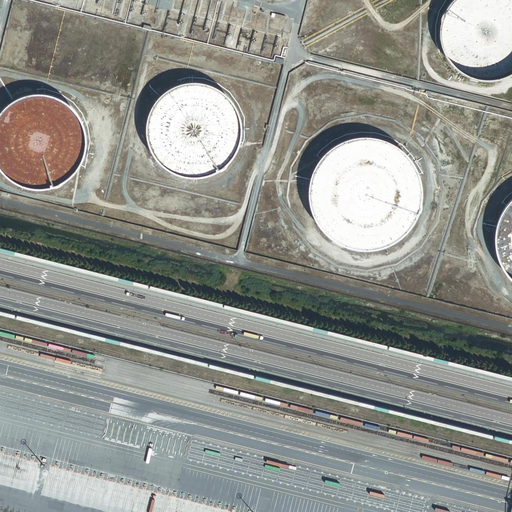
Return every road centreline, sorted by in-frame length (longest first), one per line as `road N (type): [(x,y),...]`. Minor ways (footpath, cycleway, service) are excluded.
road 1 (unclassified): [(0,300),(511,429)]
road 2 (unclassified): [(511,420),(0,291)]
road 3 (unclassified): [(511,392),(0,263)]
road 4 (unclassified): [(0,273),(511,401)]
